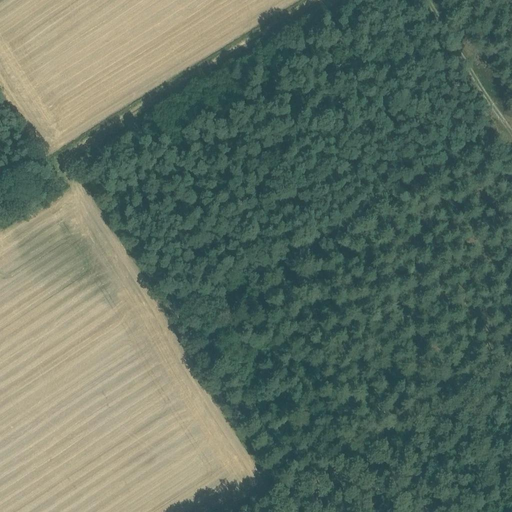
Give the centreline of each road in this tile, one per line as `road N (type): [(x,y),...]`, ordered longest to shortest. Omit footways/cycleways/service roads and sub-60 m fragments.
road 1 (track): [(61,173),(123,119),(317,0)]
road 2 (track): [(429,0),(511,128)]
